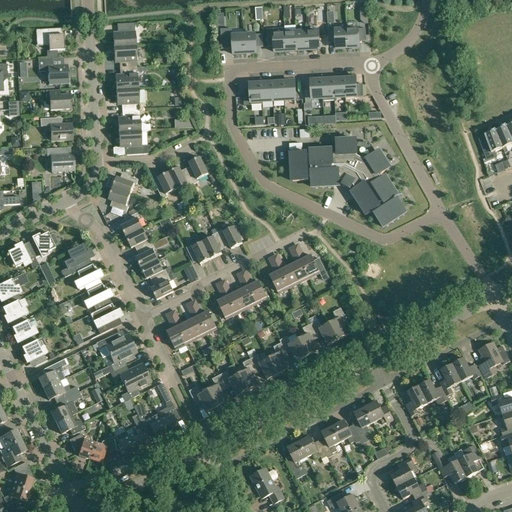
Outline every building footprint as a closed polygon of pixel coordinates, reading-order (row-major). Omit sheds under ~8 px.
[(114,48),(135,47),(134,31),(134,23),(117,24),(117,38),(113,38),(114,48)] [(49,45),(49,51),(57,51),(64,50),(64,41),(61,41),(60,29),(35,31),(36,46),(49,45)] [(285,34),(285,29),(267,30),(268,47),(274,47),(274,53),(286,52),(285,34)] [(365,29),(347,30),(348,49),(359,48),(359,42),(366,42),(365,29)] [(348,49),(347,30),(328,31),(329,44),(336,43),(336,49),(348,49)] [(307,32),(296,33),(297,51),(308,51),(307,32)] [(319,32),(307,32),(308,51),(320,50),(319,32)] [(285,34),(286,52),(297,51),(296,33),(285,34)] [(245,50),(245,54),(257,54),(256,48),(263,47),(262,35),(244,36),(245,50)] [(233,55),(245,54),(245,50),(244,36),(221,37),(221,50),(233,49),(233,55)] [(119,69),(137,68),(135,47),(114,48),(115,58),(119,58),(119,63),(119,69)] [(57,58),(57,51),(49,51),(46,52),(47,59),(52,59),(57,58)] [(48,72),(49,85),(68,84),(67,66),(52,67),(52,59),(47,59),(38,60),(39,72),(48,72)] [(116,91),(138,89),(137,74),(137,68),(119,69),(119,75),(120,80),(116,80),(116,91)] [(349,79),(336,80),(337,98),(350,98),(349,79)] [(356,79),(349,79),(350,98),(363,97),(363,84),(356,85),(356,79)] [(336,80),(323,81),(324,101),(335,101),(335,98),(337,98),(336,80)] [(324,101),(323,81),(310,81),(311,100),(323,99),(323,102),(324,101)] [(295,82),(283,83),(284,101),(296,101),(295,82)] [(272,83),(261,84),(262,105),(263,105),(262,102),(273,102),(272,83)] [(283,83),(272,83),(273,102),(284,101),(283,83)] [(262,105),(261,84),(249,85),(250,97),(244,98),(244,106),(262,105)] [(121,106),(122,112),(139,111),(138,89),(116,91),(117,101),(121,101),(121,106)] [(49,97),(50,111),(70,110),(69,96),(59,97),(58,91),(46,91),(46,98),(49,97)] [(21,101),(29,101),(29,92),(20,93),(21,101)] [(8,103),(9,117),(19,116),(18,102),(8,103)] [(119,133),(140,132),(150,131),(150,125),(146,125),(141,123),(140,123),(139,111),(122,112),(122,117),(122,123),(118,123),(119,133)] [(49,126),(50,141),(71,140),(71,132),(72,132),(71,124),(61,125),(61,118),(40,119),(41,127),(49,126)] [(179,121),(180,130),(193,129),(193,125),(192,125),(192,120),(189,121),(179,121)] [(496,132),(503,149),(506,147),(511,145),(511,140),(506,127),(505,125),(496,131),(496,132)] [(485,138),(480,140),(487,160),(496,157),(495,152),(503,149),(496,132),(496,131),(495,130),(485,136),(485,138)] [(366,141),(366,132),(358,131),(357,141),(366,141)] [(124,148),(124,156),(150,154),(150,146),(141,146),(140,132),(119,133),(119,143),(123,143),(124,148)] [(11,148),(19,147),(19,139),(11,140),(11,148)] [(307,153),(300,154),(291,154),(292,182),(308,181),(308,178),(311,178),(312,188),(339,186),(339,182),(345,181),(342,186),(350,190),(352,185),(355,190),(352,192),(367,215),(375,210),(377,213),(374,214),(383,228),(406,213),(405,211),(403,208),(399,202),(397,199),(395,201),(393,198),(397,195),(395,192),(385,177),(381,179),(379,175),(390,168),(379,152),(365,161),(357,157),(356,140),(336,141),(337,154),(332,154),(332,150),(310,151),(310,156),(307,156),(307,153)] [(50,155),(50,157),(51,173),(75,172),(74,155),(62,156),(61,149),(46,149),(47,156),(50,155)] [(10,176),(10,163),(14,163),(14,156),(3,157),(3,176),(10,176)] [(186,169),(193,185),(198,183),(197,180),(208,175),(200,158),(189,163),(191,167),(186,169)] [(503,163),(506,170),(511,168),(508,161),(503,163)] [(168,174),(177,191),(187,186),(188,188),(193,185),(186,169),(181,172),(179,168),(168,174)] [(113,189),(130,196),(134,185),(137,186),(138,180),(122,174),(120,179),(117,178),(113,189)] [(155,185),(162,200),(167,198),(166,196),(177,191),(168,174),(158,179),(159,182),(155,185)] [(491,189),(498,185),(496,180),(488,183),(491,189)] [(110,207),(126,213),(128,208),(126,207),(130,196),(113,189),(108,200),(112,202),(110,207)] [(0,212),(3,209),(4,206),(19,205),(19,197),(3,198),(2,192),(0,192),(0,212)] [(126,219),(128,224),(121,228),(126,238),(143,230),(138,220),(140,219),(137,213),(126,219)] [(217,233),(225,249),(230,247),(231,250),(243,244),(234,227),(223,233),(222,231),(217,233)] [(131,249),(138,245),(141,250),(153,244),(150,239),(148,240),(143,230),(126,238),(131,249)] [(35,259),(36,258),(41,256),(42,258),(48,255),(47,253),(55,249),(54,246),(58,244),(53,234),(49,236),(47,233),(39,237),(39,236),(32,239),(33,240),(27,243),(35,259)] [(203,243),(211,260),(221,255),(220,251),(225,249),(217,233),(212,236),(213,238),(203,243)] [(160,242),(162,247),(168,244),(166,239),(160,242)] [(40,266),(36,258),(35,259),(27,243),(22,246),(21,244),(14,247),(15,249),(7,253),(9,256),(7,257),(11,267),(14,266),(15,269),(23,265),(24,267),(31,264),(30,264),(31,264),(33,269),(40,266)] [(198,261),(200,265),(211,260),(203,243),(192,248),(191,246),(186,248),(193,264),(198,261)] [(153,245),(153,244),(141,250),(137,252),(139,257),(136,259),(141,269),(158,261),(153,251),(155,250),(153,245)] [(77,273),(87,268),(84,262),(93,258),(90,252),(86,253),(82,245),(67,253),(71,261),(65,264),(67,269),(65,270),(68,276),(76,272),(77,273)] [(297,255),(309,280),(320,274),(314,262),(311,256),(305,259),(302,253),(297,255)] [(290,266),(299,285),(309,280),(297,255),(293,257),(296,264),(290,266)] [(319,259),(314,262),(320,274),(325,272),(319,259)] [(163,271),(158,261),(141,269),(146,280),(154,276),(156,281),(168,276),(165,270),(163,271)] [(277,265),(289,290),(299,285),(290,266),(285,269),(282,263),(277,265)] [(40,267),(48,286),(54,283),(46,265),(40,267)] [(87,268),(77,273),(81,281),(74,284),(77,290),(79,289),(80,291),(85,289),(87,292),(93,289),(90,284),(102,278),(99,271),(96,273),(92,265),(87,268)] [(269,277),(278,295),(289,290),(277,265),(272,268),(275,274),(269,277)] [(174,293),(169,283),(171,282),(168,276),(156,281),(158,286),(151,290),(156,301),(174,293)] [(245,281),(257,305),(268,300),(259,282),(252,285),(249,279),(245,281)] [(5,308),(18,301),(21,300),(18,294),(21,293),(18,287),(15,288),(11,280),(0,285),(0,300),(1,303),(3,302),(5,308)] [(238,292),(247,310),(249,309),(257,305),(245,281),(241,283),(244,289),(238,292)] [(102,285),(93,289),(87,292),(86,293),(90,300),(84,303),(87,310),(93,307),(96,312),(103,309),(100,303),(112,297),(109,291),(106,293),(102,285)] [(224,291),(236,316),(247,310),(238,292),(232,295),(229,289),(224,291)] [(217,302),(226,321),(236,316),(224,291),(220,293),(223,299),(217,302)] [(9,323),(12,329),(27,321),(25,316),(27,315),(24,308),(22,309),(18,301),(5,308),(2,309),(6,317),(4,318),(8,324),(9,323)] [(103,309),(96,312),(90,315),(97,330),(100,335),(112,329),(109,323),(122,317),(119,311),(115,312),(111,305),(103,309)] [(195,311),(207,336),(217,330),(208,312),(202,315),(199,309),(195,311)] [(329,324),(338,341),(348,335),(343,326),(348,323),(341,309),(333,313),(336,320),(329,324)] [(187,323),(196,341),(207,336),(195,311),(190,314),(193,320),(187,323)] [(19,343),(22,348),(37,341),(34,336),(37,334),(34,328),(38,326),(33,318),(27,321),(12,329),(16,337),(14,338),(17,344),(19,343)] [(174,322),(186,346),(196,341),(187,323),(182,325),(179,319),(174,322)] [(310,325),(317,339),(322,337),(327,346),(338,341),(329,324),(321,328),(318,321),(310,325)] [(167,333),(175,351),(186,346),(174,322),(170,324),(173,330),(167,333)] [(298,340),(307,357),(318,351),(313,342),(317,339),(310,325),(302,329),(306,336),(298,340)] [(109,356),(132,344),(128,335),(112,343),(110,338),(101,342),(96,345),(102,359),(109,356)] [(279,341),(281,344),(287,355),(292,353),(297,362),(307,357),(298,340),(291,344),(287,337),(279,341)] [(28,363),(32,369),(47,361),(44,355),(46,354),(43,348),(47,346),(43,338),(37,341),(22,348),(21,349),(25,356),(24,357),(27,364),(28,363)] [(137,354),(132,344),(109,356),(113,365),(123,360),(137,354)] [(269,359),(278,376),(289,370),(284,360),(288,358),(287,355),(281,344),(273,348),(277,355),(269,359)] [(479,367),(486,380),(497,374),(494,368),(502,363),(504,366),(510,362),(502,347),(496,350),(493,344),(479,351),(486,364),(479,367)] [(250,360),(257,374),(263,371),(268,381),(278,376),(269,359),(262,363),(258,356),(250,360)] [(464,359),(452,365),(462,383),(473,377),(475,380),(481,377),(475,366),(469,369),(464,359)] [(38,380),(44,390),(59,383),(65,380),(61,373),(64,372),(62,368),(68,365),(65,360),(54,365),(57,371),(54,372),(38,380)] [(239,375),(247,392),(258,386),(253,376),(257,374),(250,360),(242,364),(246,371),(239,375)] [(119,375),(124,385),(147,373),(142,364),(128,371),(125,366),(113,372),(110,373),(113,379),(119,375)] [(440,384),(441,387),(442,388),(447,397),(453,394),(450,389),(462,383),(452,365),(441,371),(446,381),(440,384)] [(113,372),(110,366),(100,371),(103,377),(110,373),(113,372)] [(96,380),(102,376),(100,371),(93,375),(96,380)] [(220,376),(227,390),(232,388),(237,397),(247,392),(239,375),(231,379),(227,372),(220,376)] [(121,396),(124,403),(129,400),(140,395),(137,389),(151,383),(147,373),(124,385),(128,393),(121,396)] [(208,391),(217,408),(227,402),(222,393),(227,390),(220,376),(212,380),(216,387),(208,391)] [(419,387),(428,405),(436,401),(438,406),(448,401),(447,397),(442,388),(441,387),(435,391),(430,381),(419,387)] [(66,392),(70,390),(69,388),(67,387),(63,389),(59,383),(44,390),(49,401),(64,393),(66,392)] [(405,406),(411,417),(418,414),(416,411),(428,405),(419,387),(407,393),(412,403),(405,406)] [(493,398),(499,396),(496,387),(490,389),(493,398)] [(66,392),(69,397),(78,393),(76,388),(70,390),(66,392)] [(201,403),(206,413),(217,408),(208,391),(201,395),(197,388),(189,392),(196,406),(201,403)] [(98,389),(92,392),(97,402),(103,399),(98,389)] [(51,413),(56,424),(72,417),(79,414),(73,403),(81,399),(78,393),(69,397),(63,400),(66,406),(51,413)] [(503,416),(511,413),(511,399),(505,402),(502,395),(490,399),(493,406),(499,404),(503,416)] [(128,410),(133,408),(129,400),(124,403),(128,410)] [(157,415),(168,436),(179,430),(174,422),(180,419),(170,402),(165,405),(167,408),(157,413),(158,414),(157,415)] [(377,402),(365,408),(373,424),(380,420),(383,425),(393,420),(386,406),(380,409),(377,402)] [(137,415),(148,436),(153,433),(157,441),(168,436),(157,415),(145,421),(143,417),(146,416),(143,404),(133,407),(137,415)] [(352,424),(353,426),(361,442),(362,441),(364,444),(365,447),(370,445),(365,435),(369,433),(367,427),(373,424),(365,408),(354,414),(357,421),(352,424)] [(456,414),(458,419),(464,416),(462,411),(456,414)] [(503,437),(511,434),(511,413),(503,416),(507,429),(501,431),(503,437)] [(128,437),(136,452),(147,447),(142,438),(148,436),(137,415),(131,417),(136,426),(130,430),(126,432),(129,436),(128,437)] [(69,431),(72,436),(85,430),(82,424),(81,422),(74,421),(72,417),(56,424),(61,435),(69,431)] [(344,421),(332,427),(341,443),(347,440),(350,445),(355,442),(356,444),(361,442),(353,426),(347,428),(344,421)] [(470,427),(472,434),(478,432),(476,425),(470,427)] [(325,440),(320,443),(328,459),(333,456),(332,454),(337,452),(334,446),(341,443),(332,427),(321,433),(325,440)] [(0,438),(5,449),(21,441),(16,431),(9,434),(0,438)] [(109,440),(116,452),(121,450),(125,458),(136,452),(128,437),(129,436),(126,432),(126,431),(109,440)] [(509,447),(511,455),(511,434),(503,437),(500,438),(504,449),(509,447)] [(78,457),(90,460),(95,444),(84,440),(81,435),(69,441),(76,454),(79,455),(78,457)] [(298,443),(307,458),(313,455),(316,460),(320,458),(322,460),(327,457),(328,459),(320,443),(319,441),(313,444),(309,437),(298,443)] [(90,460),(101,464),(102,463),(105,464),(118,456),(116,452),(109,440),(103,443),(100,445),(95,444),(90,460)] [(1,455),(8,468),(18,463),(23,461),(20,455),(26,452),(21,441),(5,449),(7,452),(1,455)] [(285,459),(296,480),(307,475),(300,462),(307,458),(298,443),(287,449),(291,456),(285,459)] [(454,454),(458,461),(467,479),(479,473),(474,464),(480,460),(473,447),(462,452),(461,450),(454,454)] [(388,455),(385,449),(380,451),(383,458),(388,455)] [(450,476),(455,485),(467,479),(458,461),(450,465),(448,460),(444,461),(439,452),(432,456),(438,468),(438,467),(444,479),(450,476)] [(391,477),(397,489),(415,480),(411,472),(416,469),(411,459),(398,466),(401,472),(391,477)] [(16,475),(13,486),(29,492),(33,480),(32,480),(32,477),(26,463),(13,469),(16,475)] [(251,479),(261,498),(268,495),(273,506),(284,500),(279,487),(276,488),(272,482),(278,479),(278,476),(276,472),(273,471),(268,474),(266,471),(251,479)] [(412,495),(416,501),(424,497),(426,496),(429,494),(426,489),(424,484),(418,487),(415,480),(397,489),(403,500),(412,495)] [(4,500),(6,505),(9,511),(10,511),(23,506),(24,502),(26,503),(29,492),(13,486),(9,498),(4,500)] [(341,511),(349,511),(358,507),(352,496),(346,500),(343,494),(327,502),(330,508),(332,507),(334,511),(340,509),(341,511)] [(408,511),(427,511),(423,504),(427,502),(424,497),(416,501),(412,503),(415,509),(408,511)]
